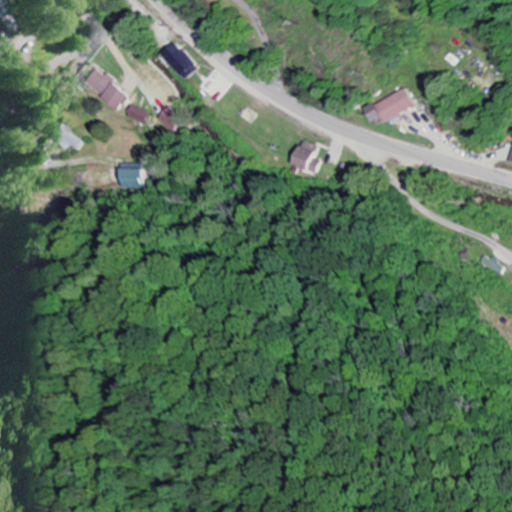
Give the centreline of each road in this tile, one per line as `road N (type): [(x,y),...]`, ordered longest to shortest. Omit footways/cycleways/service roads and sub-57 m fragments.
road 1 (secondary): [(511,180),(382,143),(293,106),(156,0)]
road 2 (residential): [(382,143),(378,165),(412,206),(511,257)]
road 3 (residential): [(71,0),(94,27),(92,41),(50,66),(0,133)]
